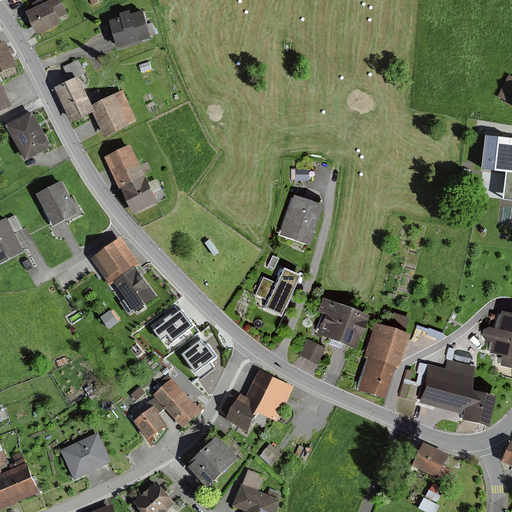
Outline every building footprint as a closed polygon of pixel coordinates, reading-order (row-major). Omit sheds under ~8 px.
[(68,14),(61,0),(34,0),(35,2),(31,4),(33,8),(26,11),(38,35),(62,24),(59,18),(68,14)] [(147,24),(143,11),(130,14),(129,11),(120,14),(121,17),(110,20),(118,48),(152,38),(151,36),(156,35),(152,23),(147,24)] [(0,113),(13,107),(0,77),(0,73),(17,66),(5,40),(0,42),(0,113)] [(80,77),(85,75),(78,60),(63,67),(70,81),(55,87),(71,122),(93,112),(105,137),(130,126),(129,124),(137,120),(123,90),(103,99),(99,90),(88,96),(80,77)] [(152,70),(150,62),(140,65),(142,73),(152,70)] [(511,77),(509,76),(498,97),(511,104),(511,77)] [(32,111),(6,126),(26,162),(52,147),(32,111)] [(511,141),(511,142),(511,138),(485,135),(481,169),(504,172),(501,200),(511,201),(511,141)] [(149,183),(131,145),(105,157),(121,191),(122,190),(134,214),(159,202),(155,193),(161,190),(156,179),(149,183)] [(306,181),(306,169),(289,169),(289,181),(306,181)] [(468,191),(470,170),(464,169),(461,190),(468,191)] [(79,213),(62,181),(36,194),(53,226),(79,213)] [(304,245),(318,205),(289,195),(275,235),(304,245)] [(8,219),(7,218),(0,221),(0,265),(25,252),(15,233),(22,229),(15,215),(8,219)] [(127,239),(98,260),(117,287),(121,284),(133,300),(128,304),(136,314),(140,311),(142,314),(164,298),(143,270),(148,267),(127,239)] [(276,258),(270,256),(265,267),(271,269),(276,258)] [(32,266),(29,259),(23,263),(26,269),(32,266)] [(295,275),(278,267),(272,282),(261,277),(252,295),(263,300),(259,310),(275,318),(280,307),(283,309),(291,291),(288,290),(295,275)] [(351,349),(364,316),(319,298),(314,312),(320,314),(312,334),(324,339),(323,344),(334,348),(336,343),(351,349)] [(120,322),(110,310),(100,317),(110,330),(120,322)] [(155,331),(161,339),(168,334),(172,340),(191,326),(180,310),(172,316),(171,314),(163,320),(165,323),(155,331)] [(511,315),(495,311),(490,329),(484,327),(480,330),(478,336),(480,341),(486,343),(483,354),(496,357),(493,365),(511,370),(511,315)] [(402,333),(408,317),(392,312),(386,328),(372,323),(360,358),(363,359),(352,390),(377,399),(388,368),(394,370),(406,334),(402,333)] [(441,334),(426,328),(426,329),(415,325),(414,329),(425,333),(425,335),(439,340),(441,334)] [(315,365),(324,349),(306,339),(297,355),(315,365)] [(200,341),(181,355),(195,373),(217,357),(207,344),(204,346),(200,341)] [(453,350),(446,348),(443,359),(446,359),(443,369),(417,362),(414,373),(416,374),(414,382),(408,380),(411,371),(405,370),(397,397),(403,399),(408,383),(418,386),(414,403),(457,415),(455,421),(481,428),(489,397),(467,391),(474,367),(450,361),(453,350)] [(246,397),(240,393),(227,420),(248,431),(258,412),(277,421),(289,397),(294,400),(298,391),(294,389),(295,387),(260,370),(246,397)] [(169,375),(154,388),(157,392),(153,395),(155,398),(150,402),(154,406),(134,421),(148,440),(168,425),(159,414),(165,409),(183,429),(202,412),(202,411),(205,408),(200,403),(197,406),(169,375)] [(36,401),(29,404),(32,409),(38,407),(36,401)] [(0,422),(3,422),(2,421),(9,419),(5,408),(0,410),(0,422)] [(341,417),(335,415),(329,430),(335,432),(341,417)] [(112,462),(98,433),(60,450),(74,480),(112,462)] [(217,436),(187,466),(208,488),(239,458),(217,436)] [(511,439),(502,461),(511,466),(511,465),(511,439)] [(10,464),(0,440),(0,511),(17,504),(17,502),(40,492),(25,458),(10,464)] [(450,455),(424,443),(412,466),(452,485),(457,473),(444,466),(450,455)] [(282,454),(270,444),(259,457),(271,466),(282,454)] [(265,476),(248,470),(233,506),(244,511),(243,511),(276,511),(281,500),(278,499),(281,493),(270,489),(268,495),(259,491),(265,476)] [(141,511),(166,511),(176,503),(157,482),(134,503),(141,511)] [(430,491),(429,490),(419,508),(426,511),(437,511),(440,506),(437,504),(441,496),(437,494),(439,490),(432,487),(430,491)]
